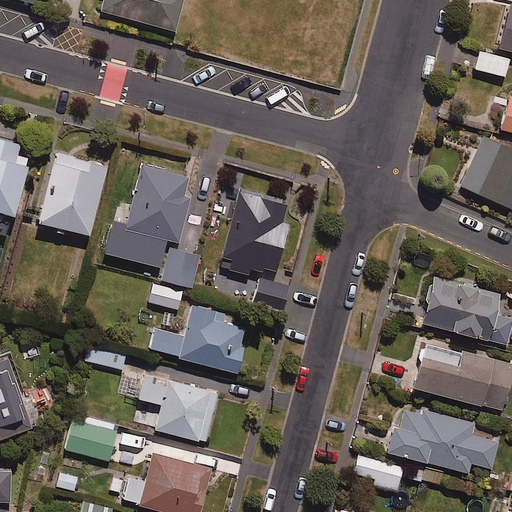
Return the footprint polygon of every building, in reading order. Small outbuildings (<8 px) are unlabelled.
[(103,0),(101,11),(175,30),(183,0),(103,0)] [(511,6),(511,7),(500,49),(511,52),(511,6)] [(510,60),(479,51),(474,69),(505,78),(510,60)] [(511,98),(509,98),(501,131),(511,133),(511,98)] [(511,151),(483,139),(461,188),(511,209),(511,151)] [(0,214),(14,219),(31,161),(17,157),(20,146),(0,140),(0,214)] [(107,167),(55,154),(37,225),(89,238),(107,167)] [(153,238),(179,244),(191,198),(187,197),(191,180),(142,168),(123,244),(150,251),(153,238)] [(248,275),(250,270),(263,274),(264,271),(277,274),(289,225),(283,223),(289,202),(240,189),(222,258),(229,259),(227,270),(248,275)] [(199,257),(170,249),(162,281),(191,288),(199,257)] [(290,283),(261,275),(254,305),(283,312),(290,283)] [(502,296),(435,278),(423,325),(507,346),(511,325),(511,318),(497,315),(502,296)] [(182,292),(152,284),(148,302),(177,309),(182,292)] [(226,316),(192,307),(184,337),(155,330),(150,352),(238,374),(244,350),(240,349),(245,329),(224,324),(226,316)] [(511,375),(511,366),(427,345),(415,391),(503,412),(511,375)] [(125,356),(94,350),(92,363),(123,369),(125,356)] [(22,407),(5,361),(0,362),(0,442),(40,427),(31,403),(22,407)] [(217,394),(144,375),(138,400),(161,406),(155,431),(204,444),(217,394)] [(421,409),(419,415),(401,410),(388,454),(428,466),(429,463),(468,475),(471,464),(490,470),(498,444),(471,436),(474,425),(421,409)] [(118,426),(74,414),(65,449),(109,461),(118,426)] [(200,511),(212,471),(154,455),(146,483),(128,478),(121,501),(160,511),(200,511)] [(401,476),(378,469),(373,484),(396,491),(401,476)] [(9,511),(11,472),(0,471),(0,511),(9,511)] [(77,477),(59,472),(55,486),(73,491),(77,477)] [(112,511),(114,509),(83,502),(80,511),(112,511)]
